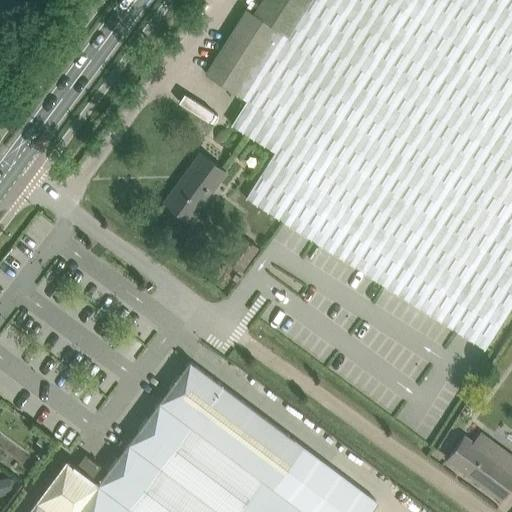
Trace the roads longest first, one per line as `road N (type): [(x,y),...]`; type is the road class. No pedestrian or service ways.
road 1 (unclassified): [(483,511),(11,168)]
road 2 (secondary): [(11,168),(136,0)]
